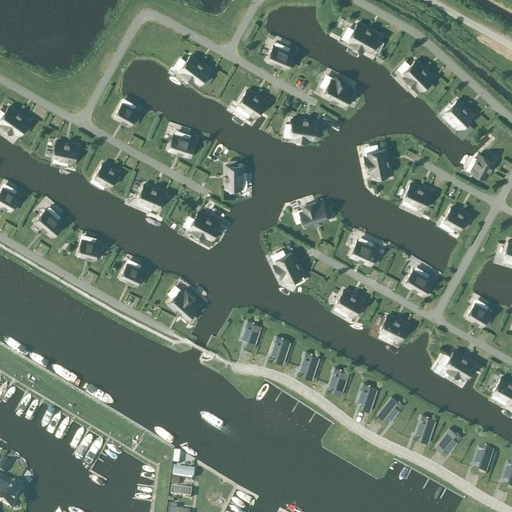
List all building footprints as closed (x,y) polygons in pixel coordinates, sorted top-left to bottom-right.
[(371,28),(377,17),(360,8),(354,20),(371,28)] [(370,51),(380,34),(356,21),(347,38),(350,39),(349,43),(364,51),(365,48),(370,51)] [(265,61),(287,71),(296,50),(288,46),(287,49),(273,43),(265,61)] [(95,52),(94,51),(87,68),(101,74),(111,51),(98,45),(95,52)] [(199,85),(202,82),(205,85),(211,78),(207,75),(211,71),(190,54),(178,69),(181,71),(179,74),(192,84),(194,81),(199,85)] [(420,91),(423,88),(426,91),(433,85),(429,82),(434,77),(415,58),(401,72),(404,74),(401,77),(413,89),(415,86),(420,91)] [(290,71),(285,77),(292,83),(297,77),(290,71)] [(321,95),(345,106),(354,88),(348,86),(350,83),(334,76),(333,79),(330,78),(321,95)] [(254,120),(266,101),(246,88),(235,104),(248,113),(247,115),(254,120)] [(458,131),(474,115),(457,98),(443,112),(454,123),(451,125),(458,131)] [(112,117),(129,127),(139,110),(122,100),(112,117)] [(19,135),(22,131),(25,134),(30,127),(27,124),(30,119),(9,104),(0,116),(0,121),(1,122),(0,122),(0,126),(12,134),(14,131),(19,135)] [(481,113),(498,126),(504,119),(486,106),(481,113)] [(315,140),(319,121),(293,116),(289,134),(292,135),(292,139),(308,142),(309,139),(315,140)] [(167,150),(189,158),(197,136),(188,133),(187,136),(173,131),(167,150)] [(74,166),(79,144),(55,139),(51,158),(66,161),(66,164),(74,166)] [(370,178),(391,174),(389,163),(388,163),(387,159),(388,158),(386,147),(378,149),(377,143),(363,146),(365,155),(363,155),(366,172),(369,172),(370,178)] [(409,160),(411,154),(400,149),(398,155),(409,160)] [(486,179),(495,162),(478,152),(468,169),(486,179)] [(109,188),(119,171),(102,161),(92,178),(109,188)] [(246,164),(223,164),(223,188),(243,188),(243,172),(246,172),(246,164)] [(417,180),(424,184),(431,170),(424,167),(417,180)] [(157,212),(165,191),(143,182),(135,200),(150,206),(148,209),(157,212)] [(418,186),(410,182),(402,199),(403,200),(401,203),(416,210),(417,206),(423,209),(431,191),(423,188),(422,190),(417,188),(418,186)] [(2,184),(0,188),(0,205),(10,211),(19,194),(2,184)] [(296,224),(302,222),(304,229),(330,221),(328,215),(332,214),(330,206),(325,208),(323,202),(317,204),(317,201),(301,206),(301,209),(292,212),(296,224)] [(459,210),(451,205),(444,217),(443,217),(439,225),(452,232),(453,229),(458,232),(461,225),(466,228),(470,220),(466,218),(468,214),(463,212),(463,214),(458,211),(459,210)] [(32,221),(51,237),(66,220),(60,215),(58,218),(45,206),(32,221)] [(211,240),(220,223),(197,210),(188,227),(191,228),(189,232),(204,240),(205,237),(211,240)] [(81,237),(76,256),(95,260),(100,241),(81,237)] [(370,266),(372,262),(376,264),(380,256),(375,254),(379,244),(371,240),(370,241),(360,237),(358,239),(356,238),(348,257),(370,266)] [(511,239),(508,238),(503,257),(504,257),(503,261),(511,263),(511,239)] [(274,263),(272,264),(280,280),(283,279),(285,284),(294,279),(297,284),(305,280),(303,275),(305,274),(300,265),(298,266),(296,261),(298,260),(293,251),(285,255),(273,261),(274,263)] [(126,260),(118,278),(136,286),(144,269),(126,260)] [(402,284),(423,296),(434,277),(428,274),(429,273),(415,265),(414,268),(412,267),(402,284)] [(166,303),(185,321),(199,306),(194,302),(196,300),(183,288),(181,291),(178,289),(166,303)] [(353,319),(364,300),(356,296),(355,297),(351,294),(352,293),(344,288),(334,305),(336,306),(334,309),(347,317),(347,316),(353,319)] [(491,311),(487,308),(488,305),(476,297),(471,305),(471,306),(464,317),(481,327),(483,324),(487,327),(491,319),(487,317),(491,311)] [(393,341),(398,343),(408,324),(400,320),(399,321),(395,319),(396,318),(387,314),(378,331),(380,332),(378,337),(392,343),(393,341)] [(245,326),(241,338),(247,340),(245,346),(253,348),(261,326),(253,323),(254,322),(247,319),(246,324),(251,326),(251,328),(245,326)] [(274,342),(270,354),(276,356),(274,361),(282,364),(290,341),(282,339),(283,338),(276,336),(275,340),(281,342),(280,344),(274,342)] [(463,355),(454,349),(449,356),(444,353),(438,363),(446,368),(444,370),(459,379),(460,376),(466,379),(476,363),(467,357),(466,359),(462,357),(463,355)] [(303,378),(311,380),(319,357),(311,354),(311,353),(305,351),(303,356),(310,358),(303,378)] [(297,364),(301,360),(294,354),(291,358),(297,364)] [(332,393),(340,396),(348,372),(341,369),(335,367),(333,372),(339,374),(332,393)] [(511,384),(508,382),(509,380),(500,375),(491,393),(492,393),(491,396),(505,404),(505,403),(511,406),(511,404),(511,384)] [(361,389),(357,401),(363,403),(361,408),(369,411),(377,388),(369,386),(369,385),(363,383),(361,387),(367,389),(367,391),(361,389)] [(391,396),(375,415),(382,420),(395,404),(400,408),(403,404),(399,400),(398,401),(391,396)] [(425,420),(419,440),(427,443),(435,420),(427,417),(428,416),(421,414),(420,418),(425,420)] [(342,433),(347,425),(338,418),(332,427),(342,433)] [(449,427),(434,446),(441,452),(453,436),(458,440),(462,436),(456,431),(455,432),(449,427)] [(354,442),(365,449),(371,440),(360,433),(354,442)] [(349,447),(352,441),(346,438),(343,443),(349,447)] [(477,452),(474,464),(479,466),(477,472),(485,474),(493,452),(485,449),(486,448),(479,446),(478,450),(484,452),(483,454),(477,452)] [(176,482),(177,475),(192,476),(192,465),(171,464),(170,475),(169,474),(169,481),(176,482)] [(7,482),(0,477),(0,493),(0,494),(0,502),(10,509),(22,490),(8,481),(7,482)] [(189,493),(189,485),(169,484),(169,492),(189,493)]
